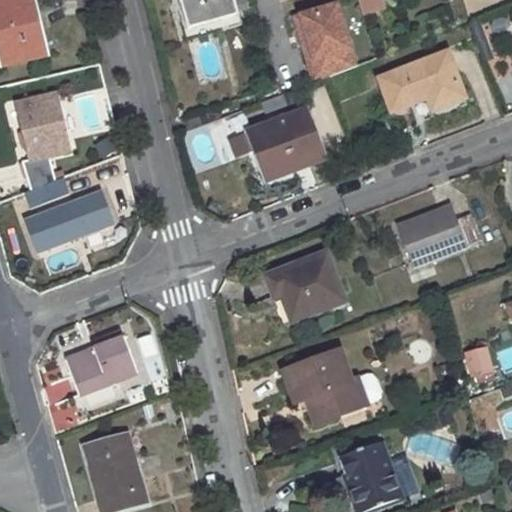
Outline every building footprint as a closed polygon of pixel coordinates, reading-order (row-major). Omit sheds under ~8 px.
[(32,0),(0,0),(0,39),(7,66),(47,57),(32,0)] [(234,0),(183,0),(192,28),(239,15),(234,0)] [(315,82),(329,76),(356,66),(337,5),(301,15),(310,42),(304,44),(315,82)] [(192,28),(187,29),(190,40),(242,26),(239,15),(192,28)] [(301,15),(295,17),(304,44),(310,42),(301,15)] [(481,21),(472,24),(485,59),(493,56),(481,21)] [(448,56),(382,80),(394,112),(428,99),(432,111),(464,99),(448,56)] [(63,178),(57,180),(49,156),(70,152),(56,96),(17,105),(24,136),(29,135),(30,143),(27,144),(31,162),(23,163),(32,190),(24,193),(31,209),(69,194),(63,178)] [(296,170),(294,166),(304,162),(306,166),(325,158),(307,111),(249,135),(267,181),(296,170)] [(198,166),(216,160),(205,129),(188,135),(198,166)] [(228,140),(236,160),(251,154),(242,134),(228,140)] [(99,193),(27,221),(39,252),(111,225),(99,193)] [(451,208),(400,227),(415,268),(482,241),(472,216),(456,221),(451,208)] [(328,256),(269,279),(276,298),(283,296),(293,323),(345,304),(328,256)] [(511,302),(502,306),(510,324),(511,323),(511,302)] [(123,335),(95,344),(97,350),(69,361),(82,396),(138,376),(123,335)] [(511,347),(498,353),(505,372),(511,370),(511,347)] [(467,355),(473,379),(492,373),(486,349),(467,355)] [(313,406),(310,407),(317,424),(368,405),(359,380),(352,382),(340,352),(285,373),(297,404),(311,399),(313,406)] [(359,377),(371,404),(383,398),(372,372),(359,377)] [(453,384),(439,390),(442,399),(456,394),(453,384)] [(439,413),(444,425),(454,421),(449,409),(439,413)] [(128,436),(86,447),(100,499),(106,498),(110,511),(112,511),(147,503),(128,436)] [(367,511),(384,506),(381,501),(400,494),(382,443),(340,459),(358,511),(367,511)] [(400,494),(381,501),(384,506),(402,500),(400,494)]
